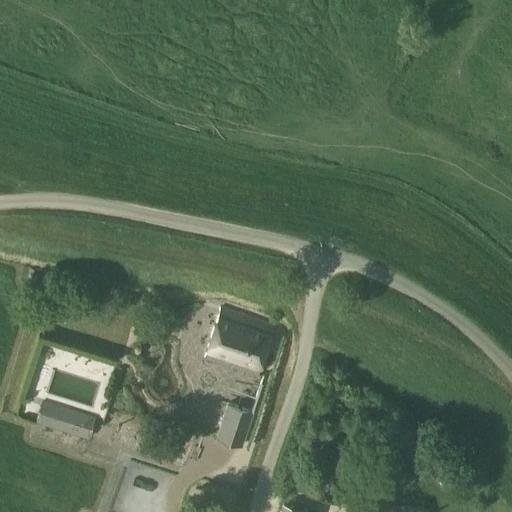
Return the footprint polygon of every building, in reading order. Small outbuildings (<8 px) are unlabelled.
[(203,357),(257,375),(273,325),(220,308),(203,357)] [(228,402),(216,436),(241,445),(252,410),(228,402)] [(99,427),(47,411),(40,433),(93,449),(99,427)] [(318,489),(326,491),(328,484),(321,482),(318,489)] [(279,511),(314,511),(282,502),(279,511)]
